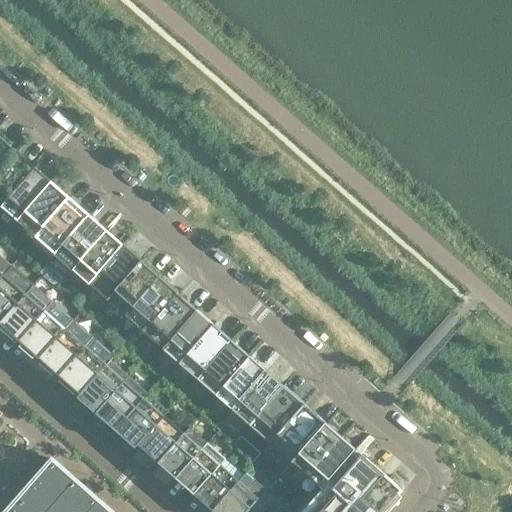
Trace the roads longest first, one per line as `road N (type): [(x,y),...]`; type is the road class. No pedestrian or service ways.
road 1 (residential): [(0,87),(432,465),(437,490),(421,511)]
road 2 (residential): [(166,511),(0,368)]
